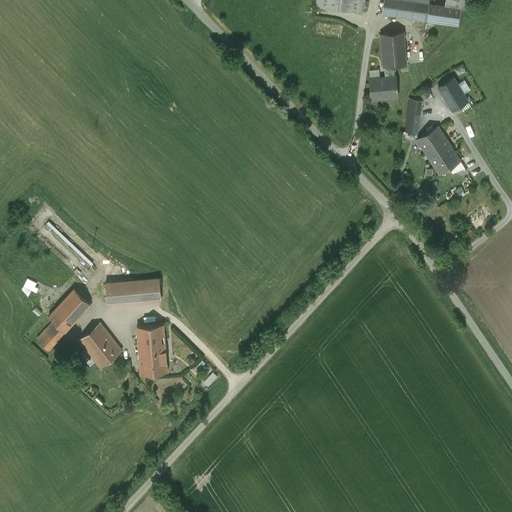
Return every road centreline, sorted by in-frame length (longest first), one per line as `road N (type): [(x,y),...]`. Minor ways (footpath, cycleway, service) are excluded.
road 1 (unclassified): [(121,511),(396,213)]
road 2 (unclassified): [(396,213),(187,0)]
road 3 (unclassified): [(511,384),(396,213)]
